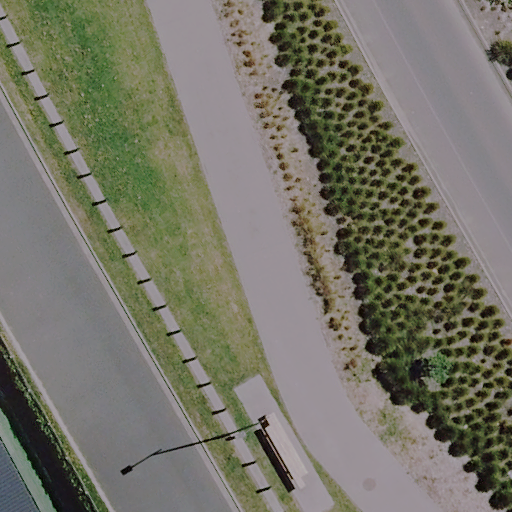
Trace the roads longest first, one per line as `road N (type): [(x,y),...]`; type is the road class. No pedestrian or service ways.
road 1 (residential): [(0,197),(171,511)]
road 2 (secondary): [(511,235),(378,0)]
